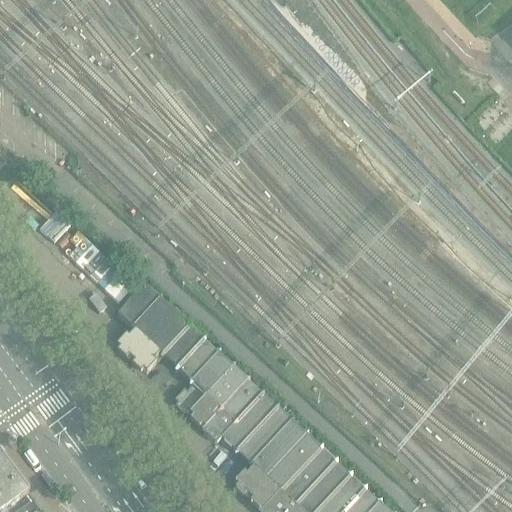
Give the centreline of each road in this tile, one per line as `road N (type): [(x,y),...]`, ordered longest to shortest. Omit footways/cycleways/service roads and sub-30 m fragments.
road 1 (unclassified): [(5,215),(228,511)]
road 2 (primary): [(138,511),(46,387)]
road 3 (primary): [(14,409),(91,511)]
